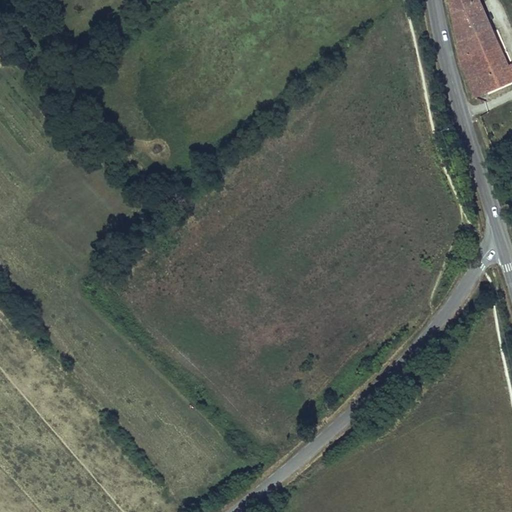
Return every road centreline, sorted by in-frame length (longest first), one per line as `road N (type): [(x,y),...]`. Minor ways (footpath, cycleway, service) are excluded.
road 1 (tertiary): [(229,511),(384,382),(487,252),(502,244)]
road 2 (tertiary): [(434,0),(502,244)]
